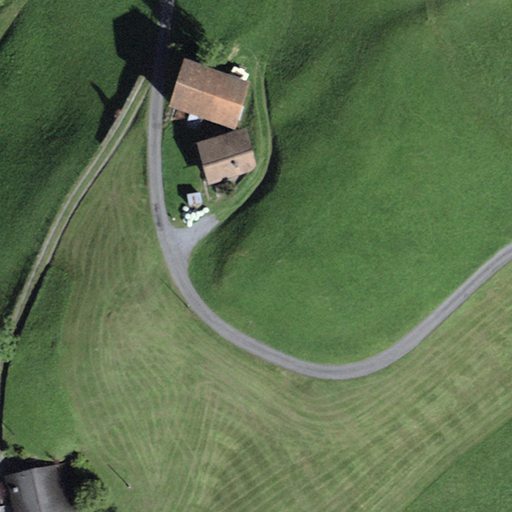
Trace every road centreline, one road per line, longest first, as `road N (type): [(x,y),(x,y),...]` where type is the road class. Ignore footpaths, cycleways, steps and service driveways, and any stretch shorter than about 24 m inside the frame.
road 1 (unclassified): [(511,250),(400,348),(363,369),(318,370),(244,342),(199,308),(168,249),(152,158),(167,0)]
road 2 (track): [(157,68),(44,252),(0,367)]
